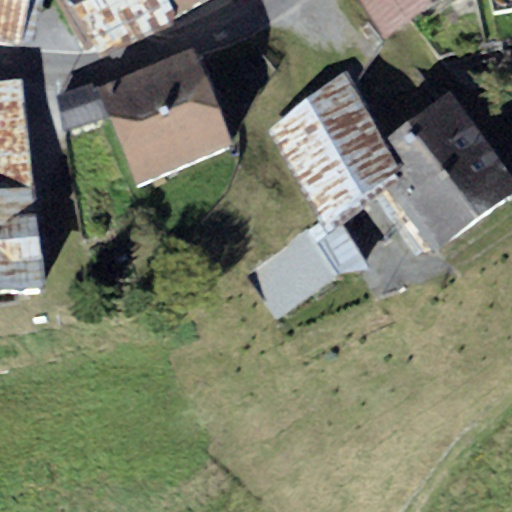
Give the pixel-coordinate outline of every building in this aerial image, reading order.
[(33,0),(0,0),(0,47),(21,52),(33,0)] [(360,0),(383,41),(458,0),(360,0)] [(191,41),(96,80),(135,175),(230,136),(191,41)] [(511,185),(511,178),(452,89),(377,140),(440,234),(511,185)] [(30,188),(0,191),(0,289),(43,284),(30,188)]
